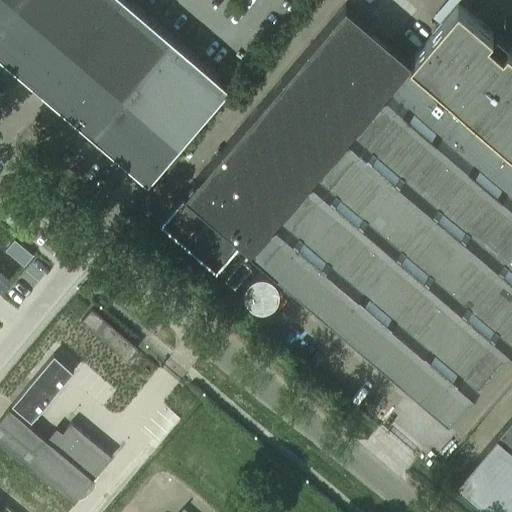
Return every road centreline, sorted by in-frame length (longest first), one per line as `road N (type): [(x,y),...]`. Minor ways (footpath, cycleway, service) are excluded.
road 1 (unclassified): [(410,511),(91,245)]
road 2 (unclassified): [(91,245),(0,351)]
